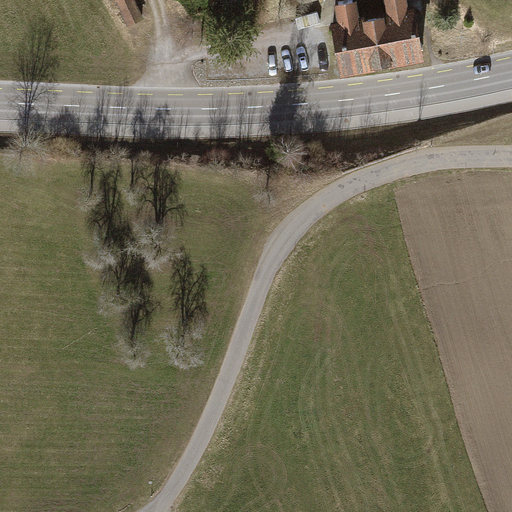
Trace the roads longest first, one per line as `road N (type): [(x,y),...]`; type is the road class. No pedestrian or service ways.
road 1 (unclassified): [(511,156),(424,161),(322,202),(272,270),(227,393),(158,511)]
road 2 (secondary): [(0,103),(280,107),(511,71)]
